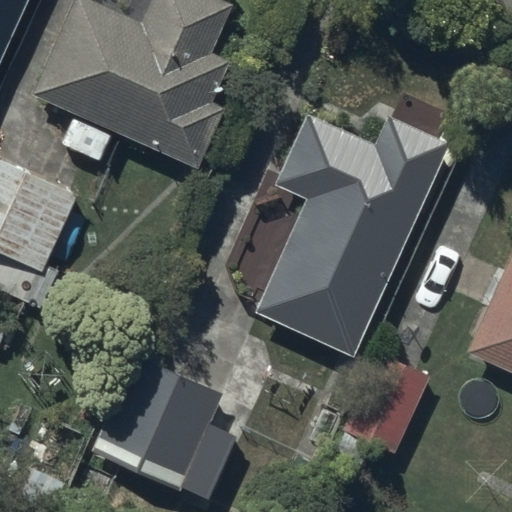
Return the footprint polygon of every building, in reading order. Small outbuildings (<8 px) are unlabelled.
[(0,0),(0,37),(17,0),(0,0)] [(123,0),(64,0),(29,82),(201,157),(229,93),(210,85),(227,46),(209,38),(225,0),(141,0),(138,7),(123,0)] [(273,170),(304,184),(252,297),(348,340),(446,127),(387,100),(374,127),(306,97),(273,170)] [(76,180),(0,148),(0,282),(40,299),(56,258),(45,254),(76,180)] [(511,230),(463,340),(511,361),(511,230)] [(372,339),(338,419),(392,442),(426,362),(372,339)] [(136,340),(90,439),(177,479),(180,474),(204,485),(233,424),(206,411),(221,379),(136,340)]
